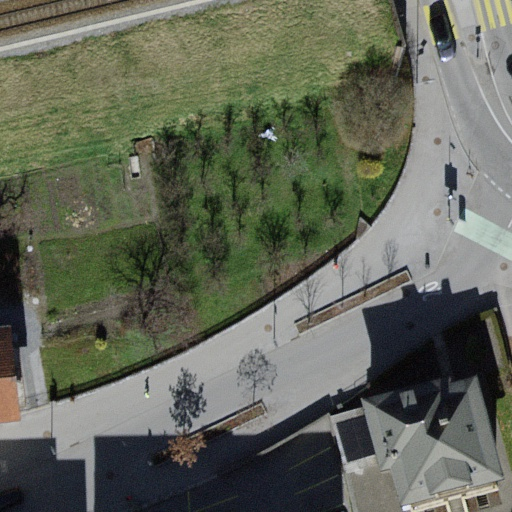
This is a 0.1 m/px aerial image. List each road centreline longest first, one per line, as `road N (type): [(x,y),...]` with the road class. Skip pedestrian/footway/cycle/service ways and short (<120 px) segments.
road 1 (residential): [(511,202),(474,265),(151,435),(0,501)]
road 2 (residential): [(511,139),(490,101),(459,0)]
